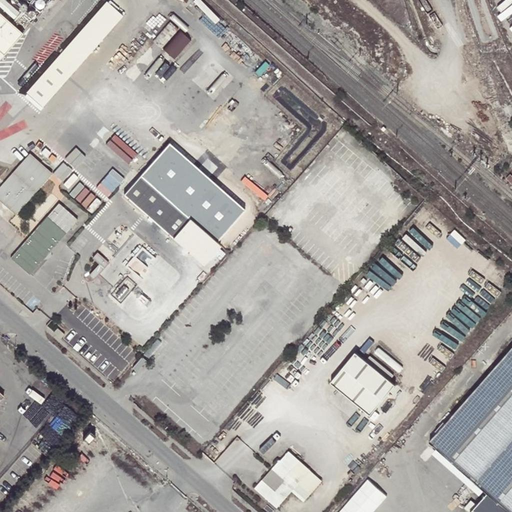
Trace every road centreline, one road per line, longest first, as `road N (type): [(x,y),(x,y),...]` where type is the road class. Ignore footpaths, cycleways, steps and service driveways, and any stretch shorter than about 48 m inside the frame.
road 1 (unclassified): [(229,511),(0,308)]
road 2 (unknown): [(424,511),(407,475),(421,425),(471,361),(511,326)]
road 3 (unknown): [(275,413),(333,462),(317,511)]
